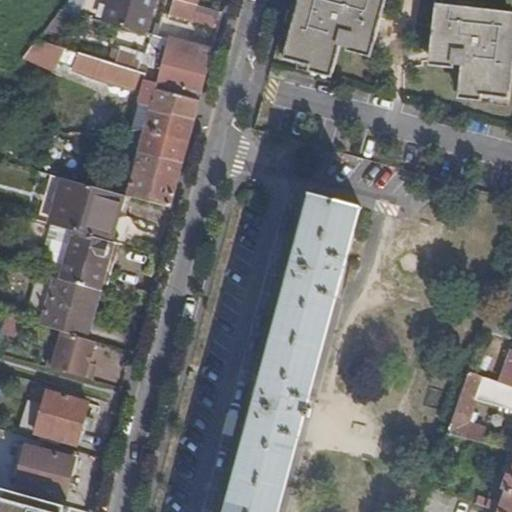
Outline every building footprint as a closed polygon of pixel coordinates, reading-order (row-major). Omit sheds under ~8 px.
[(157,0),(112,0),(105,26),(147,38),(157,0)] [(167,0),(177,3),(199,9),(201,0),(167,0)] [(378,49),(390,0),(304,0),(287,63),(336,76),(346,40),(353,42),(378,49)] [(450,1),(442,0),(438,0),(432,55),(457,58),(465,59),(460,99),(511,104),(511,93),(511,17),(482,14),(484,4),(450,1)] [(221,33),(225,16),(199,9),(177,3),(172,20),(221,33)] [(70,17),(63,15),(38,45),(55,50),(70,17)] [(378,49),(353,42),(351,51),(375,58),(378,49)] [(215,55),(170,43),(158,88),(203,100),(215,55)] [(55,50),(38,45),(21,65),(19,68),(52,78),(60,51),(55,50)] [(457,58),(432,55),(431,65),(456,68),(457,58)] [(118,59),(115,68),(138,75),(146,77),(148,72),(140,70),(141,66),(118,59)] [(115,68),(110,66),(105,84),(133,92),(134,88),(138,75),(115,68)] [(138,75),(134,88),(143,90),(145,84),(146,77),(138,75)] [(203,100),(158,88),(145,135),(190,147),(203,100)] [(145,135),(128,201),(172,212),(190,147),(145,135)] [(122,199),(67,185),(54,231),(57,232),(78,238),(109,247),(117,219),(122,199)] [(364,212),(311,197),(310,200),(312,201),(227,511),(281,511),(306,420),(311,421),(313,413),(309,412),(362,214),(363,214),(364,212)] [(126,221),(131,202),(128,201),(122,199),(117,219),(126,221)] [(78,238),(57,232),(43,279),(59,284),(64,285),(78,238)] [(115,248),(109,247),(78,238),(64,285),(102,296),(105,284),(115,248)] [(111,286),(121,250),(115,248),(105,284),(111,286)] [(59,284),(43,279),(33,312),(50,317),(59,284)] [(88,344),(102,296),(64,285),(59,284),(50,317),(45,332),(65,338),(88,344)] [(498,312),(493,310),(490,319),(496,321),(498,312)] [(511,327),(496,321),(490,319),(485,333),(510,342),(511,336),(511,327)] [(88,344),(65,338),(58,359),(53,358),(49,373),(94,385),(98,371),(91,369),(97,347),(88,344)] [(505,389),(471,376),(450,438),(483,448),(487,433),(470,428),(483,390),(503,396),(505,389)] [(91,407),(50,396),(39,438),(80,449),(85,431),(95,434),(98,424),(93,423),(96,409),(91,408),(91,407)] [(78,463),(30,451),(21,490),(69,501),(78,463)] [(511,511),(511,481),(510,481),(506,492),(510,493),(503,511),(511,511)] [(454,511),(459,501),(432,491),(425,511),(454,511)] [(0,511),(48,511),(2,499),(0,505),(0,511)]
